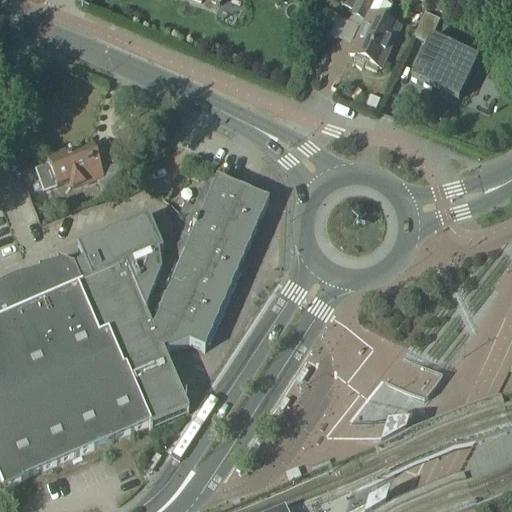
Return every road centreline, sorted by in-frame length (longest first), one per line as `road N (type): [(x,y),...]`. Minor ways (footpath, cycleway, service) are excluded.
road 1 (secondary): [(306,247),(306,274),(147,511)]
road 2 (secondary): [(182,511),(330,298),(355,282)]
road 3 (tertiary): [(43,30),(255,129)]
road 4 (secondary): [(407,241),(419,226),(488,203),(511,184)]
road 5 (secondary): [(511,178),(425,198),(395,193)]
